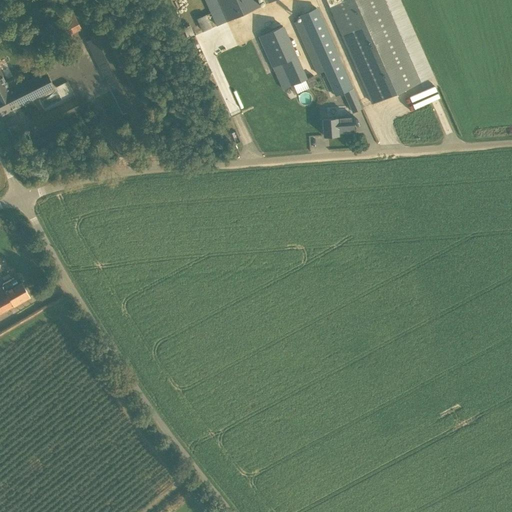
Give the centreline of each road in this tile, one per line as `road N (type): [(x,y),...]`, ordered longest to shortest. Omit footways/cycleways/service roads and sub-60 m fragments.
road 1 (unclassified): [(18,194),(133,173),(511,143)]
road 2 (unclassified): [(244,511),(103,342),(18,194)]
